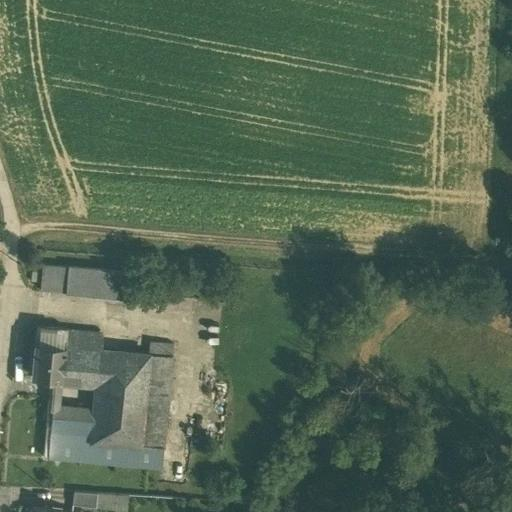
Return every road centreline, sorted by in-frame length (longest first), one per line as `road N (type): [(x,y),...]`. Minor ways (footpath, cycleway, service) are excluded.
road 1 (track): [(14,227),(511,268)]
road 2 (residential): [(14,227),(0,391)]
